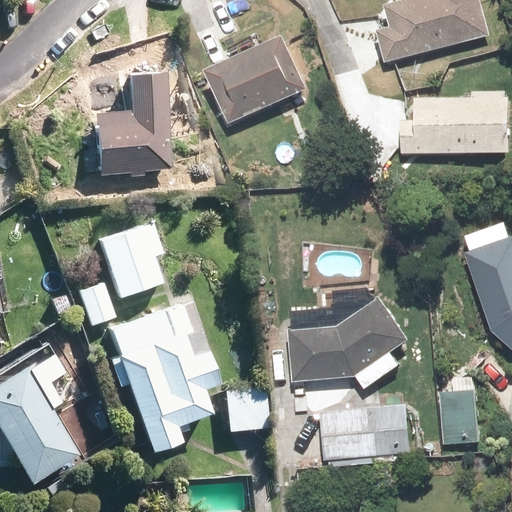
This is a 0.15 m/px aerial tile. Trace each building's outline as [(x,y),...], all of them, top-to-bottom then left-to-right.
[(487,33),(478,0),(424,0),(390,9),(396,31),(382,34),(388,59),(487,33)] [(304,89),(283,43),(211,74),(232,121),(304,89)] [(165,164),(156,73),(126,75),(130,113),(96,116),(101,170),(165,164)] [(507,103),(419,104),(419,124),(406,124),(406,153),(508,152),(507,103)] [(149,223),(97,240),(116,296),(161,281),(152,254),(159,252),(149,223)] [(511,239),(467,254),(494,332),(511,348),(511,239)] [(101,278),(74,289),(89,325),(115,315),(101,278)] [(76,319),(64,292),(47,300),(59,327),(76,319)] [(294,384),(357,378),(366,390),(401,367),(392,354),(410,342),(381,298),(339,327),(290,332),(294,384)] [(216,378),(193,300),(108,325),(116,353),(108,356),(116,385),(123,383),(143,452),(180,441),(174,420),(206,411),(197,383),(216,378)] [(22,369),(0,381),(0,430),(27,477),(70,451),(22,369)] [(267,387),(223,388),(225,431),(269,429),(267,387)] [(475,393),(441,395),(445,445),(479,442),(475,393)] [(411,454),(407,406),(322,414),(326,461),(411,454)]
